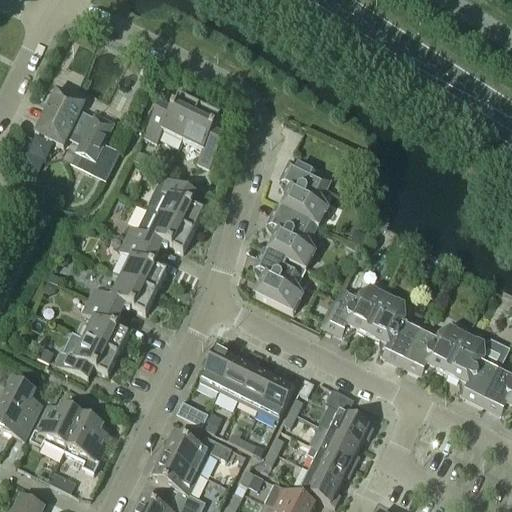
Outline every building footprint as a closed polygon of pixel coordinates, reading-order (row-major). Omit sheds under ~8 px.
[(48,110),(34,137),(63,152),(67,144),(80,150),(76,158),(76,159),(71,169),(88,178),(94,167),(94,168),(113,130),(94,121),(93,124),(80,117),(84,108),(55,94),(48,110)] [(182,147),(199,112),(178,102),(171,117),(159,111),(143,142),(156,149),(162,137),(182,147)] [(209,174),(225,143),(213,137),(220,123),(199,112),(182,147),(202,156),(196,168),(209,174)] [(154,165),(137,157),(133,166),(149,174),(154,165)] [(318,233),(326,216),(320,207),(330,187),(289,167),(278,190),(286,202),(281,213),(317,231),(316,232),(318,233)] [(147,215),(193,238),(204,217),(189,210),(195,198),(163,182),(147,215)] [(305,276),(314,259),(307,250),(316,232),(317,231),(281,213),(276,211),(265,234),(273,246),(268,256),(268,257),(287,266),(286,267),(304,275),(305,276)] [(183,259),(193,238),(147,215),(137,235),(131,232),(125,245),(157,260),(162,249),(183,259)] [(155,300),(166,279),(151,271),(157,260),(125,245),(119,257),(131,263),(121,283),(155,300)] [(293,319),(301,302),(295,293),(304,275),(286,267),(287,266),(268,257),(268,256),(264,254),(252,277),(261,289),(255,300),(293,319)] [(88,306),(119,322),(125,311),(145,321),(155,300),(121,283),(115,294),(107,290),(103,298),(94,294),(88,306)] [(386,304),(370,296),(360,302),(350,297),(341,314),(333,310),(321,333),(344,345),(356,337),(367,342),(386,304)] [(401,373),(422,333),(403,323),(402,312),(386,304),(367,342),(378,347),(379,362),(401,373)] [(118,361),(128,340),(114,333),(119,322),(88,306),(82,319),(93,325),(83,344),(118,361)] [(440,342),(422,333),(401,373),(424,384),(436,376),(447,381),(465,344),(450,336),(440,342)] [(118,361),(83,344),(75,340),(65,360),(62,358),(55,371),(87,387),(93,375),(108,382),(118,361)] [(482,352),(465,344),(447,381),(458,387),(459,401),(481,412),(501,372),(509,356),(491,346),(482,352)] [(220,398),(235,366),(226,362),(228,358),(217,352),(199,388),(220,398)] [(40,353),(36,362),(48,368),(53,359),(40,353)] [(256,371),(246,366),(244,370),(235,366),(220,398),(239,407),(256,371)] [(258,417),(274,385),(265,381),(267,377),(256,371),(239,407),(258,417)] [(511,377),(501,372),(481,412),(503,423),(511,417),(511,377)] [(296,391),(284,385),(282,390),(274,385),(258,417),(278,427),(296,391)] [(307,404),(313,391),(304,386),(298,400),(307,404)] [(0,435),(24,448),(39,417),(28,412),(35,398),(12,387),(3,387),(4,402),(0,410),(0,435)] [(335,398),(332,397),(325,411),(337,417),(328,436),(359,452),(363,444),(368,446),(373,435),(346,421),(353,407),(345,403),(336,398),(335,398)] [(296,421),(302,408),(295,405),(289,417),(296,421)] [(205,427),(208,422),(183,409),(176,422),(201,434),(205,427)] [(82,422),(60,411),(57,417),(47,412),(29,448),(40,454),(43,449),(64,459),(82,422)] [(290,434),(296,421),(289,417),(282,430),(290,434)] [(93,480),(111,444),(101,439),(104,433),(82,422),(64,459),(84,470),(82,475),(93,480)] [(218,433),(205,427),(201,434),(214,441),(218,433)] [(354,474),(359,463),(355,461),(359,452),(328,436),(318,456),(354,474)] [(199,453),(174,440),(163,462),(199,480),(210,460),(226,468),(232,456),(205,443),(199,453)] [(240,454),(244,446),(231,440),(227,447),(240,454)] [(277,460),(283,447),(276,443),(269,456),(277,460)] [(253,460),(256,453),(244,446),(240,454),(253,460)] [(348,485),(354,474),(318,456),(311,452),(307,461),(314,464),(308,475),(340,491),(344,483),(348,485)] [(270,472),(277,460),(269,456),(263,469),(270,472)] [(182,511),(204,511),(205,509),(189,501),(199,480),(163,462),(152,484),(178,497),(172,507),(182,511)] [(331,511),(334,511),(340,502),(335,500),(340,491),(308,475),(298,495),(331,511)] [(247,493),(253,480),(246,477),(240,490),(247,493)] [(283,496),(274,492),(265,511),(267,511),(313,511),(315,510),(283,495),(283,496)] [(39,511),(21,503),(15,511),(39,511)] [(233,503),(228,511),(237,511),(240,507),(233,503)]
